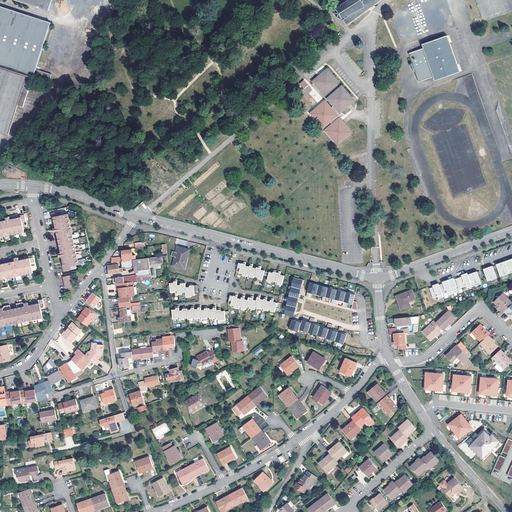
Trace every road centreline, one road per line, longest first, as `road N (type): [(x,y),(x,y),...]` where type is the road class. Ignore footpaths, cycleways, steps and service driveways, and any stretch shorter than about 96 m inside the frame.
road 1 (residential): [(377,277),(135,216)]
road 2 (residential): [(155,511),(302,435)]
road 3 (residential): [(511,340),(480,311),(431,355),(390,363)]
road 4 (residential): [(377,277),(511,231)]
